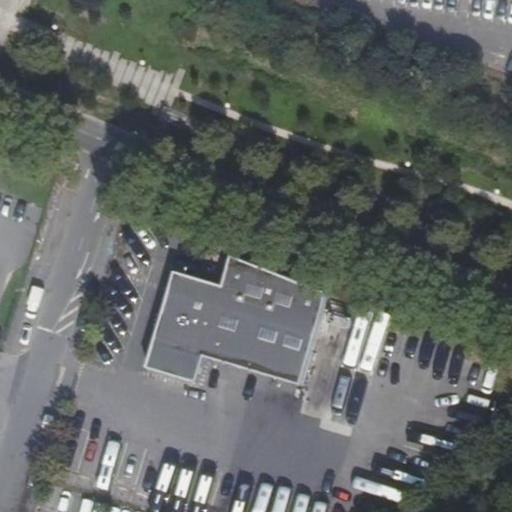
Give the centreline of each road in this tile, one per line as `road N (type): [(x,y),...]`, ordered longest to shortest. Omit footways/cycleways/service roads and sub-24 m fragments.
road 1 (secondary): [(114,145),(511,305)]
road 2 (residential): [(0,511),(114,145)]
road 3 (unknown): [(44,370),(294,444),(318,429),(343,359)]
road 4 (secondary): [(0,97),(114,145)]
